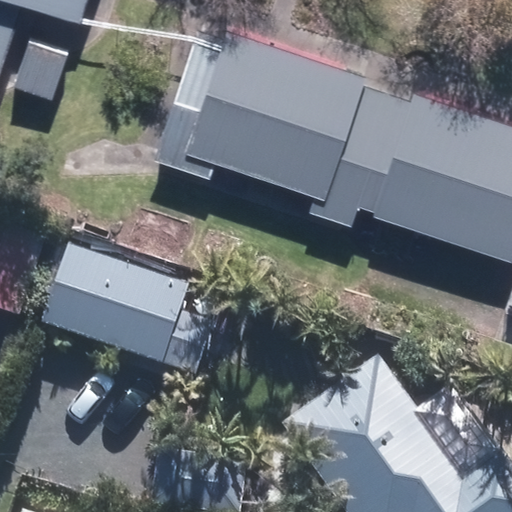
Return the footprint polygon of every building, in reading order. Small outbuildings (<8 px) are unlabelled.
[(0,0),(0,66),(22,0),(36,0),(81,15),(86,0),(0,0)] [(511,119),(207,19),(168,137),(511,250),(511,119)] [(78,45),(35,28),(14,78),(57,96),(78,45)] [(0,228),(0,307),(19,315),(45,245),(0,228)] [(71,253),(47,321),(203,376),(227,308),(71,253)] [(357,511),(511,511),(511,447),(508,442),(467,471),(385,354),(292,418),(357,511)]
